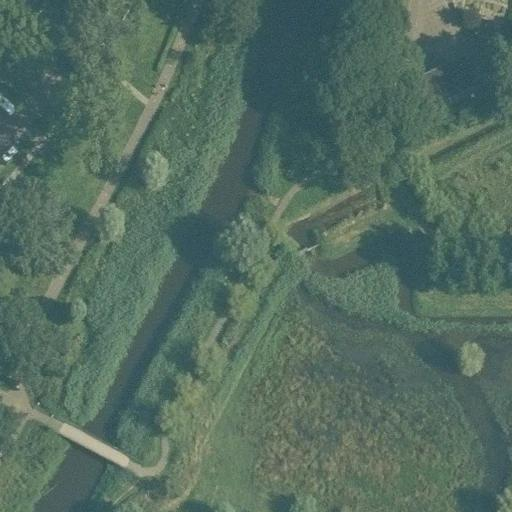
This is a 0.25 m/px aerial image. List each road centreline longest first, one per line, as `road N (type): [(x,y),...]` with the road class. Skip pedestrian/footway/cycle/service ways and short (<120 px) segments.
road 1 (unclassified): [(389,141),(416,0)]
road 2 (residential): [(0,2),(29,47),(29,69),(0,125)]
